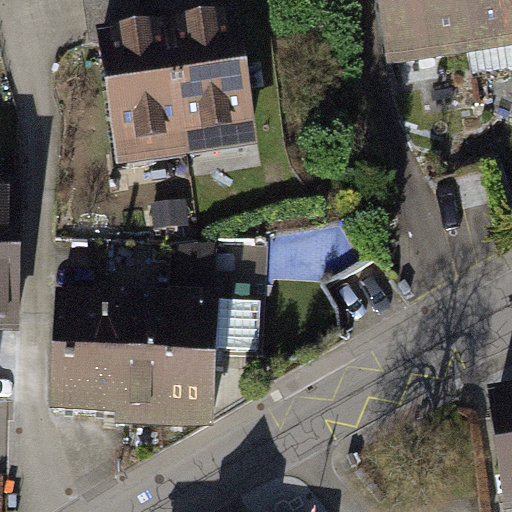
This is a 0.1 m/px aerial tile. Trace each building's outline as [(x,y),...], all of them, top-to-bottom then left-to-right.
[(511,0),(368,0),(385,95),(511,72),(511,0)] [(190,168),(259,158),(240,30),(170,41),(190,168)] [(121,178),(190,168),(170,41),(101,52),(121,178)] [(0,188),(0,313),(18,314),(20,189),(0,188)] [(61,290),(56,399),(217,406),(222,297),(61,290)] [(511,511),(511,389),(491,393),(506,511),(511,511)]
